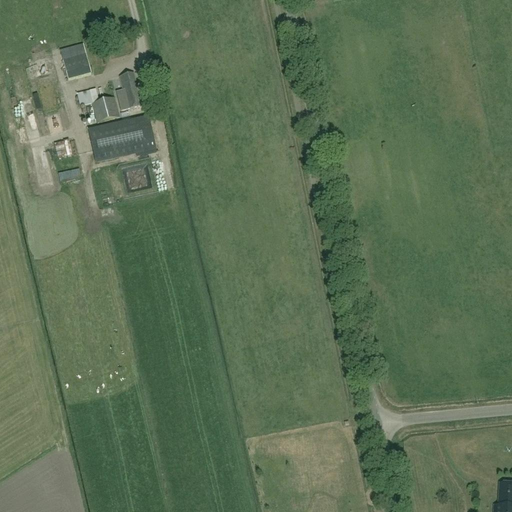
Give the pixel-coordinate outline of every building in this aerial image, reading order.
[(86,56),(63,62),(68,82),(91,76),(86,56)] [(127,110),(143,107),(139,93),(138,93),(134,74),(120,78),(127,110)] [(96,89),(78,93),(80,106),(99,103),(96,89)] [(97,124),(120,118),(115,99),(92,105),(97,124)] [(96,157),(154,143),(148,118),(90,131),(96,157)] [(62,148),(65,154),(76,150),(73,143),(62,148)] [(33,153),(36,168),(43,167),(40,152),(33,153)] [(173,174),(166,175),(169,190),(175,189),(173,174)] [(511,511),(511,485),(500,485),(499,507),(495,507),(494,511),(511,511)]
